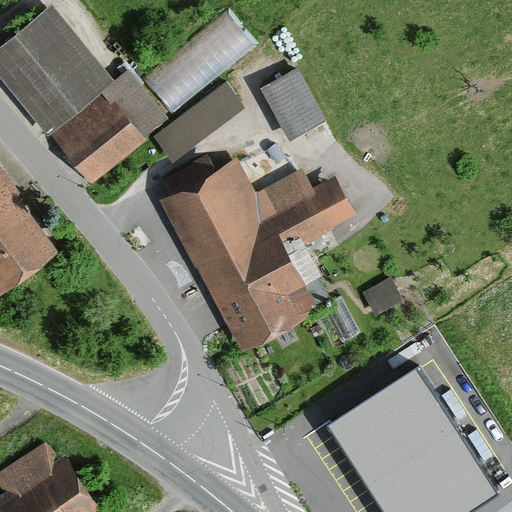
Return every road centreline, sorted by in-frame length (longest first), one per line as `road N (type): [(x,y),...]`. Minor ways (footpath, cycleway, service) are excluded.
road 1 (residential): [(0,115),(182,347),(177,394),(138,439)]
road 2 (primary): [(138,439),(0,366)]
